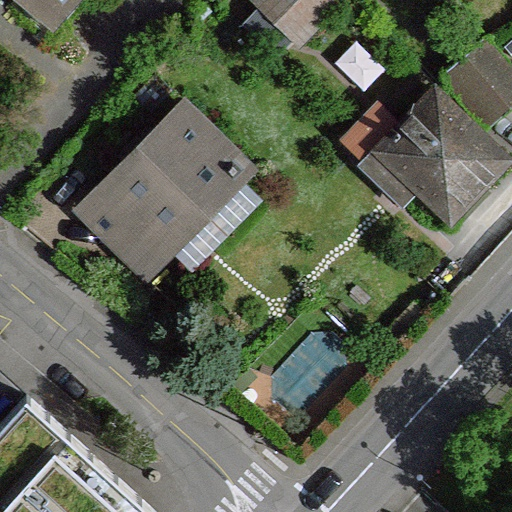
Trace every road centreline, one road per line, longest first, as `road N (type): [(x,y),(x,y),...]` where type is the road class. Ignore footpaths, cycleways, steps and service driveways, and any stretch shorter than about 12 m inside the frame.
road 1 (residential): [(0,278),(227,480),(246,511)]
road 2 (tertiary): [(511,310),(325,511)]
